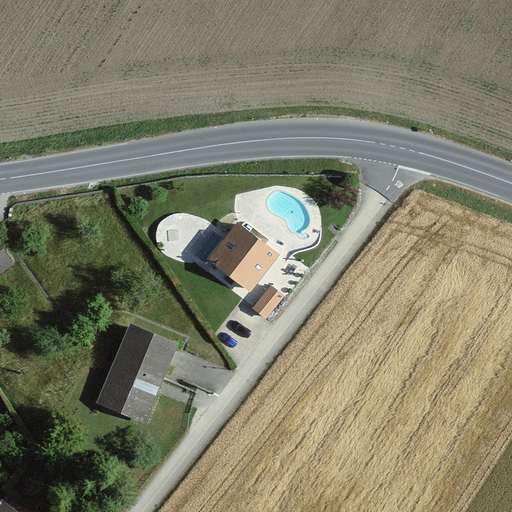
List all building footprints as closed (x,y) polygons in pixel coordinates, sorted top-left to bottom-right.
[(237,222),(208,258),(250,291),(279,255),(237,222)] [(0,271),(13,263),(0,244),(0,271)] [(271,286),(254,307),(267,317),(284,296),(271,286)] [(176,342),(129,324),(99,400),(146,419),(176,342)] [(20,511),(4,501),(0,506),(0,511),(20,511)]
